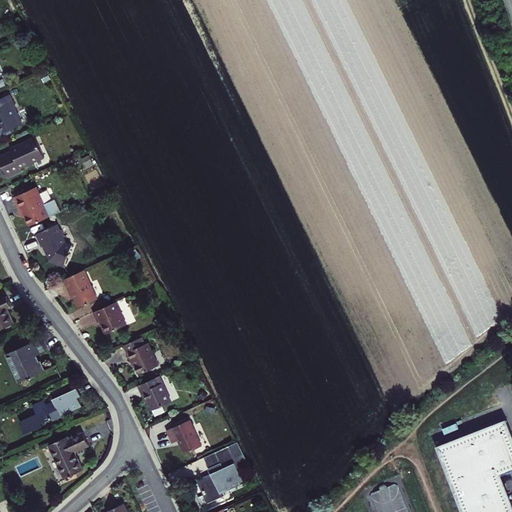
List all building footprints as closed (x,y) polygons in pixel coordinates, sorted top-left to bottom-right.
[(0,133),(4,135),(12,132),(13,129),(21,125),(16,114),(14,112),(15,107),(10,94),(0,98),(0,133)] [(11,151),(0,156),(0,162),(2,168),(5,174),(19,168),(43,158),(35,138),(10,149),(11,151)] [(19,168),(5,174),(6,177),(20,170),(19,168)] [(43,204),(36,186),(22,192),(13,197),(19,211),(21,210),(24,216),(28,225),(60,211),(54,199),(43,204)] [(45,249),(49,258),(48,260),(63,265),(71,245),(64,243),(62,238),(63,236),(60,229),(58,229),(56,224),(54,225),(47,228),(35,233),(40,247),(43,245),(45,249)] [(70,292),(72,298),(76,307),(95,299),(82,270),(61,279),(67,293),(70,292)] [(1,296),(0,296),(0,328),(12,323),(8,311),(6,307),(10,305),(6,296),(2,298),(1,296)] [(113,302),(91,312),(96,323),(98,322),(100,326),(104,334),(123,325),(113,302)] [(42,336),(5,353),(18,381),(44,370),(40,360),(38,361),(37,358),(35,355),(48,349),(42,336)] [(122,345),(125,352),(130,362),(131,362),(133,365),(138,374),(156,365),(146,343),(140,345),(137,338),(122,345)] [(156,376),(138,384),(141,392),(144,391),(147,398),(152,409),(170,401),(161,382),(159,383),(156,376)] [(36,413),(19,421),(24,432),(43,424),(42,422),(50,418),(52,420),(61,416),(60,415),(81,406),(77,397),(80,395),(77,387),(52,398),(53,401),(49,402),(45,404),(43,399),(32,404),(36,413)] [(188,419),(166,430),(172,442),(178,439),(180,442),(180,443),(179,443),(183,453),(200,446),(188,419)] [(511,429),(508,419),(437,446),(463,511),(511,511),(511,497),(511,494),(503,475),(511,471),(511,429)] [(64,477),(82,469),(77,457),(74,450),(88,444),(83,431),(68,438),(67,435),(49,444),(64,477)] [(246,463),(235,442),(213,452),(219,464),(213,466),(215,470),(208,473),(209,476),(197,482),(206,503),(223,495),(222,492),(243,483),(236,468),(246,463)] [(219,464),(213,452),(201,458),(208,473),(215,470),(213,466),(219,464)] [(197,482),(209,476),(208,473),(195,479),(197,482)] [(115,507),(107,510),(108,511),(126,511),(122,503),(115,507)]
